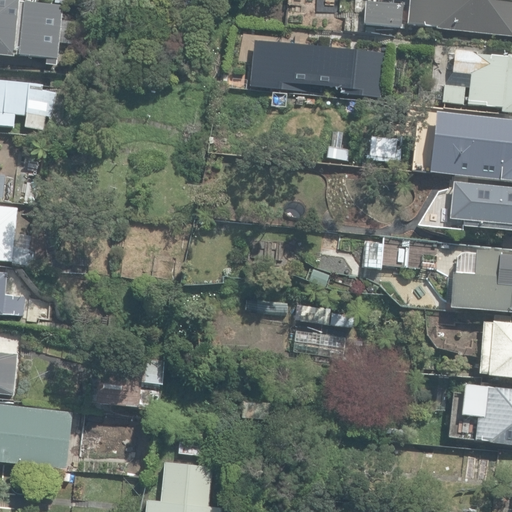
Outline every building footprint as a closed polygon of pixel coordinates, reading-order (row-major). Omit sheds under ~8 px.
[(59,64),(63,5),(20,2),(20,0),(0,0),(0,54),(46,58),(45,63),(59,64)] [(511,2),(488,0),(408,0),(406,24),(436,27),(436,29),(511,37),(511,2)] [(363,24),(399,28),(401,5),(365,1),(363,24)] [(378,97),(382,52),(250,38),(245,83),(378,97)] [(391,74),(424,77),(427,46),(395,42),(391,74)] [(500,112),(511,113),(511,55),(454,50),(452,73),(469,75),(466,106),(501,109),(500,112)] [(24,128),(43,130),(44,116),(52,117),(55,92),(42,91),(43,86),(0,81),(0,126),(13,128),(14,117),(25,118),(24,128)] [(441,103),(462,105),(463,88),(443,86),(441,103)] [(226,120),(253,122),(255,96),(228,94),(226,120)] [(355,113),(357,99),(346,98),(344,112),(355,113)] [(484,177),(511,179),(511,119),(505,119),(503,131),(475,129),(472,160),(440,156),(440,151),(422,150),(420,168),(471,173),(471,175),(484,177)] [(390,133),(356,130),(354,156),(388,158),(390,133)] [(27,172),(40,174),(43,157),(30,155),(27,172)] [(511,187),(455,182),(451,220),(465,221),(464,229),(511,233),(511,187)] [(0,251),(6,252),(9,228),(0,226),(0,251)] [(364,266),(380,267),(382,242),(366,241),(364,266)] [(510,311),(511,311),(511,257),(501,256),(501,254),(476,252),(476,254),(463,253),(456,257),(455,274),(452,273),(448,308),(510,314),(510,311)] [(309,279),(325,286),(329,276),(313,269),(309,279)] [(0,315),(2,315),(2,314),(22,316),(24,297),(3,295),(6,274),(0,273),(0,315)] [(30,317),(45,319),(47,304),(31,302),(30,317)] [(300,320),(350,328),(352,311),(303,303),(300,320)] [(486,377),(511,379),(511,323),(493,322),(492,323),(483,322),(478,373),(486,374),(486,377)] [(293,350),(341,357),(345,335),(296,328),(293,350)] [(0,385),(13,387),(17,354),(0,352),(0,351),(2,332),(0,332),(0,385)] [(138,410),(155,412),(158,386),(162,386),(164,359),(101,353),(95,403),(139,408),(138,410)] [(52,391),(73,396),(76,384),(54,379),(52,391)] [(488,441),(511,443),(511,388),(463,384),(460,415),(476,417),(474,439),(488,440),(488,441)] [(0,461),(66,469),(72,413),(0,405),(0,461)] [(115,475),(145,479),(155,423),(137,420),(134,439),(136,440),(133,460),(125,463),(115,462),(115,475)] [(178,454),(205,457),(206,440),(180,438),(178,454)] [(144,511),(221,511),(222,508),(207,506),(211,468),(165,462),(160,502),(146,501),(144,511)]
